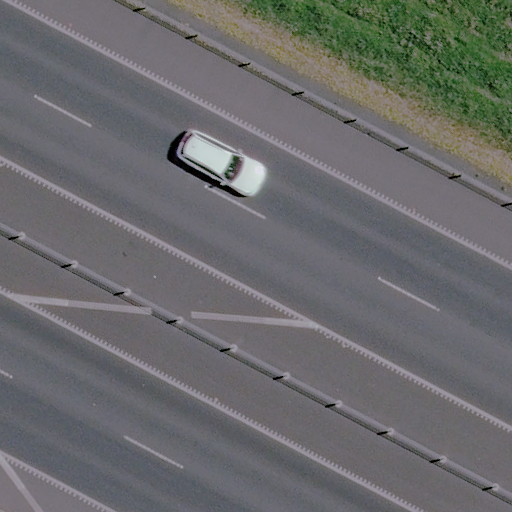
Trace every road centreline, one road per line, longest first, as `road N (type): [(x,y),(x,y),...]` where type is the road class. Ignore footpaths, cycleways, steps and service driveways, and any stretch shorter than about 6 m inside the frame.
road 1 (motorway): [(0,67),(511,339)]
road 2 (motorway): [(290,511),(0,358)]
